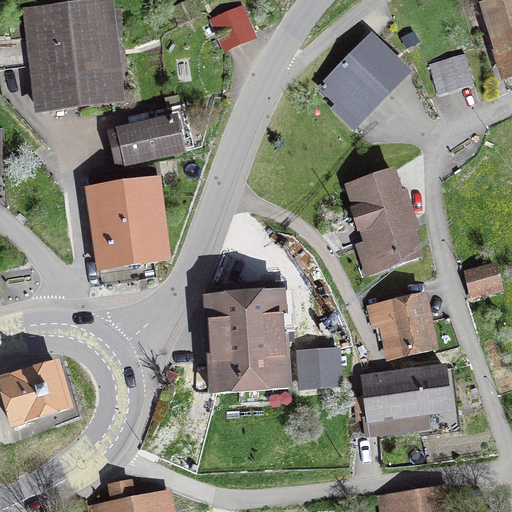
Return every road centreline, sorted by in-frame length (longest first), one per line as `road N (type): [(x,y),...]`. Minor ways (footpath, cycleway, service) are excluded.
road 1 (residential): [(107,441),(146,468),(245,502),(504,468),(506,442),(432,174),(446,138),(511,105)]
road 2 (tertiary): [(260,85),(190,277),(161,315),(108,354)]
road 3 (residential): [(260,85),(374,0)]
road 4 (residential): [(69,329),(54,274),(0,219)]
road 5 (secondary): [(107,441),(0,509)]
